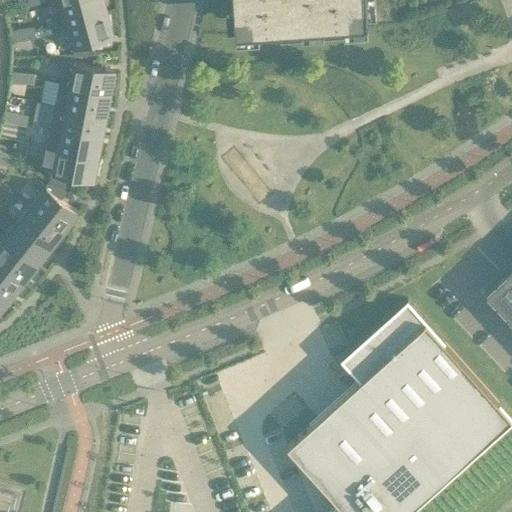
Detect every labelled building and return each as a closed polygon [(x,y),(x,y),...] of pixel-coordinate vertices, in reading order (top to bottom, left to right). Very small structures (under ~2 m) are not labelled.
[(106,12),(102,0),(68,0),(52,4),(52,5),(57,4),(62,24),(106,12)] [(367,0),(235,0),(237,14),(368,5),(367,0)] [(106,12),(62,24),(63,25),(67,24),(73,45),(112,34),(106,12)] [(34,26),(22,28),(24,38),(36,36),(34,26)] [(24,38),(22,28),(10,30),(12,40),(24,38)] [(64,60),(60,82),(109,92),(113,70),(64,60)] [(22,82),(22,72),(10,71),(10,81),(22,82)] [(34,73),(22,72),(22,82),(34,83),(34,73)] [(60,82),(56,104),(105,113),(109,92),(60,82)] [(56,104),(51,125),(101,134),(105,113),(56,104)] [(3,119),(15,122),(17,112),(5,110),(3,119)] [(29,115),(17,112),(15,122),(26,125),(29,115)] [(101,134),(51,125),(47,146),(96,156),(101,134)] [(96,156),(47,146),(47,147),(56,149),(50,180),(68,188),(71,174),(92,178),(96,156)] [(5,152),(1,162),(12,166),(16,157),(5,152)] [(45,186),(31,204),(62,229),(77,211),(45,186)] [(62,229),(31,204),(17,220),(49,246),(62,229)] [(0,234),(36,263),(49,246),(17,220),(5,237),(1,234),(0,234)] [(36,263),(0,234),(0,261),(22,279),(36,263)] [(0,289),(9,296),(22,279),(0,261),(0,289)] [(507,272),(486,292),(511,319),(511,264),(506,270),(507,272)] [(0,307),(9,296),(0,289),(0,307)] [(317,416),(287,443),(340,502),(328,511),(403,511),(410,506),(511,414),(496,396),(445,339),(444,339),(407,298),(342,357),(360,377),(359,378),(346,390),(317,416)] [(123,428),(110,509),(129,511),(135,511),(148,432),(123,428)]
